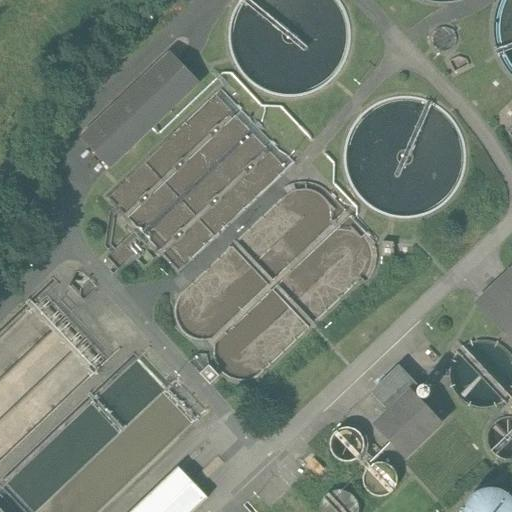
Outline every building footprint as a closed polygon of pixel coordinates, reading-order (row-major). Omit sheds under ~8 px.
[(338,0),(241,0),(234,10),(228,31),(230,52),(239,71),(254,87),(273,96),(294,98),(315,92),(333,80),(345,63),(350,42),(349,21),(340,2),(338,0)] [(511,0),(497,0),(498,0),(492,23),(494,47),(504,68),(511,76),(511,0)] [(450,30),(445,28),(441,28),(437,30),(433,34),(432,38),(431,42),(433,47),(436,50),(440,52),(444,53),(449,52),(453,49),(455,45),(456,41),(455,36),(453,32),(450,30)] [(200,87),(169,54),(78,139),(109,171),(200,87)] [(279,151),(221,90),(107,198),(133,225),(152,246),(178,273),(294,164),(287,156),(279,151)] [(368,111),(355,125),(347,144),(345,163),(350,183),(361,199),(377,211),(396,218),(416,218),(435,211),(450,199),(461,182),(466,163),(464,143),(456,125),(443,110),(425,101),(405,98),(386,101),(368,111)] [(511,100),(493,119),(511,138),(511,100)] [(289,193),(286,196),(184,292),(181,295),(179,298),(177,302),(175,306),(175,309),(175,312),(175,316),(175,320),(176,323),(178,326),(180,329),(182,332),(184,334),(185,335),(187,337),(190,338),(193,340),(196,340),(199,341),(202,341),(206,341),(209,341),(208,342),(213,347),(214,346),(213,349),(213,352),(213,356),(213,359),(214,362),(215,365),(217,368),(219,371),(221,373),(223,375),(226,377),(228,378),(231,380),(235,381),(237,381),(241,382),(244,382),(247,381),(250,380),(253,379),(256,378),(259,376),(361,279),(365,284),(371,277),(373,272),(375,267),(377,260),(376,255),(375,249),(374,245),(371,240),(369,237),(326,191),(319,186),(314,185),(309,183),(303,183),(297,183),(292,185),(294,191),(292,192),(289,193)] [(146,252),(152,246),(133,225),(127,231),(131,235),(106,258),(109,262),(104,267),(113,276),(133,256),(144,268),(154,259),(146,252)] [(394,243),(382,242),(381,257),(393,258),(394,243)] [(90,281),(82,273),(76,272),(60,301),(71,313),(97,289),(94,285),(96,283),(92,279),(90,281)] [(511,273),(479,304),(511,339),(511,273)] [(59,285),(52,278),(0,327),(0,464),(113,357),(71,313),(60,301),(52,292),(59,285)] [(475,342),(464,347),(459,351),(452,361),(449,371),(441,371),(441,377),(449,378),(450,382),(454,393),(462,401),(472,407),(486,409),(497,406),(505,400),(511,391),(511,358),(505,349),(498,345),(487,342),(475,342)] [(136,356),(133,353),(0,479),(0,496),(15,511),(98,511),(176,438),(179,441),(202,418),(178,392),(184,386),(172,372),(165,378),(140,352),(136,356)] [(208,366),(209,366),(206,355),(198,355),(188,363),(199,375),(208,366)] [(200,375),(209,385),(218,377),(208,366),(200,375)] [(440,425),(410,393),(417,386),(399,367),(370,394),(388,413),(375,426),(405,458),(440,425)] [(429,397),(428,396),(429,394),(429,392),(428,390),(426,388),(424,388),(422,387),(420,388),(418,389),(417,391),(416,393),(416,395),(417,397),(419,399),(421,400),(423,400),(425,400),(429,397)] [(511,460),(511,418),(505,418),(499,420),(493,424),(489,429),(487,435),(487,442),(489,449),(492,454),(498,458),(504,460),(511,461),(511,460)] [(353,430),(347,428),(341,429),(336,432),(332,437),(329,442),(329,448),(331,454),(335,459),(340,462),(346,463),(352,462),(355,460),(357,459),(361,455),(362,453),(363,449),(364,443),(362,437),(358,433),(353,430)] [(358,471),(363,476),(364,473),(367,468),(373,464),(378,464),(385,457),(374,445),(363,454),(362,453),(361,455),(357,459),(355,460),(362,468),(358,471)] [(386,464),(378,464),(373,464),(367,468),(364,473),(363,476),(362,479),(363,486),(366,492),(371,496),(377,498),(383,498),(389,496),(394,491),(397,485),(397,479),(395,473),(391,467),(386,464)] [(191,482),(178,468),(131,511),(193,511),(208,499),(195,486),(202,480),(198,475),(191,482)] [(488,490),(478,493),(470,499),(464,507),(462,511),(511,511),(511,500),(507,495),(498,491),(488,490)] [(357,511),(357,506),(353,498),(346,493),(338,491),(329,493),(323,499),(319,507),(319,511),(357,511)]
